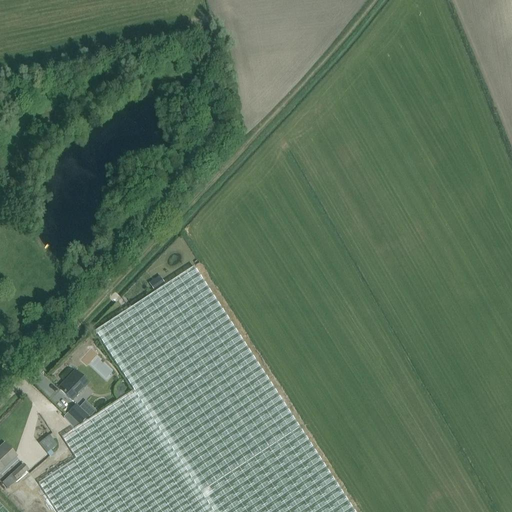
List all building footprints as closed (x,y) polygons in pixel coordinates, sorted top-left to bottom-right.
[(353,511),(193,267),(95,332),(133,392),(62,438),(76,460),(39,484),(57,511),(353,511)] [(75,371),(70,376),(72,377),(60,390),(71,401),(88,384),(75,371)] [(68,414),(80,425),(88,416),(76,405),(68,414)] [(43,445),(51,456),(61,449),(53,438),(43,445)] [(4,444),(0,447),(0,449),(1,450),(0,450),(0,471),(16,457),(4,444)] [(23,465),(12,475),(17,481),(28,471),(23,465)] [(25,483),(14,495),(23,503),(27,500),(23,496),(31,488),(25,483)]
